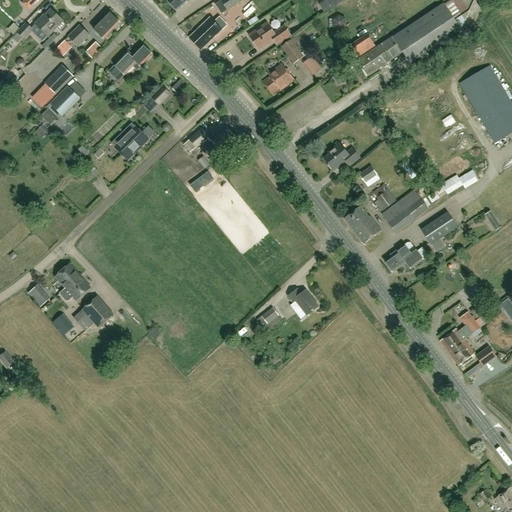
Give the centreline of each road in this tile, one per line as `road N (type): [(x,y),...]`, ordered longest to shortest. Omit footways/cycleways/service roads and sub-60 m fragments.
road 1 (secondary): [(511,461),(248,121),(126,0)]
road 2 (track): [(220,91),(51,259),(0,297)]
